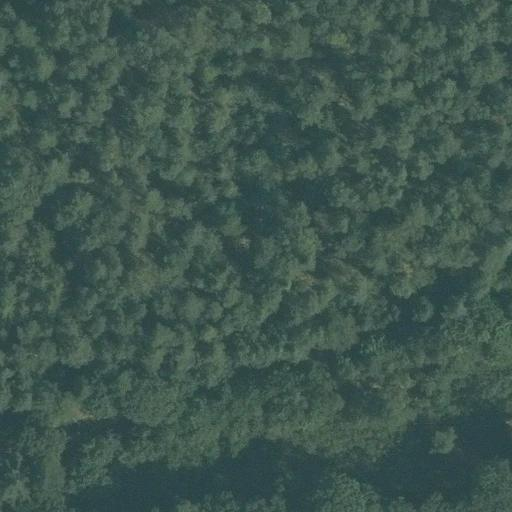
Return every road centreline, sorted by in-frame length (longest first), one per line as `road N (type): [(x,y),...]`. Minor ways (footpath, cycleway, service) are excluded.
road 1 (track): [(59,441),(511,297)]
road 2 (track): [(0,19),(99,423)]
